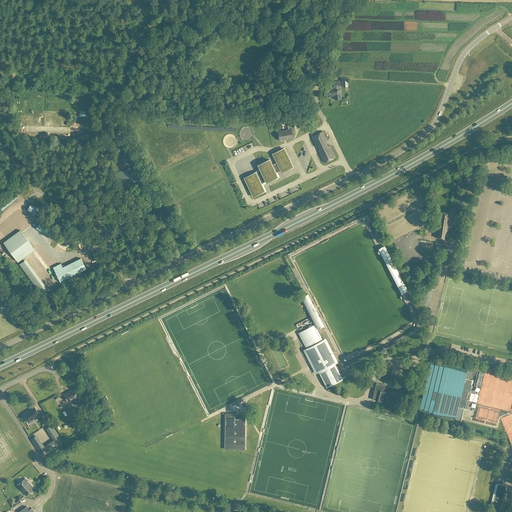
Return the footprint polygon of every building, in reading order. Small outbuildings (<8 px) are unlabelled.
[(339,81),(333,82),(334,90),(324,91),(325,97),(335,96),(335,100),(341,99),(339,81)] [(292,132),(295,131),(294,124),(287,126),(288,130),(278,132),(279,140),(285,139),(285,140),(293,139),(292,132)] [(322,132),(311,137),(316,147),(318,146),(320,150),(318,151),(324,163),(335,158),(329,146),(327,147),(325,143),(327,142),(322,132)] [(244,179),(253,196),(264,191),(260,183),(265,181),(266,182),(277,177),(276,173),(281,171),(281,172),(292,167),(284,149),(273,154),(277,163),(272,165),(269,160),(258,165),(260,170),(255,172),(255,173),(244,179)] [(139,177),(141,176),(140,172),(138,172),(137,167),(118,172),(119,177),(117,177),(118,182),(120,182),(122,187),(141,182),(139,177)] [(471,185),(475,171),(467,170),(464,183),(471,185)] [(466,207),(469,195),(466,194),(466,196),(462,195),(462,193),(459,192),(456,205),(466,207)] [(37,215),(39,210),(31,206),(29,211),(37,215)] [(434,237),(446,239),(448,240),(451,219),(448,218),(449,213),(439,212),(438,220),(437,220),(436,225),(437,225),(436,228),(435,228),(434,237)] [(54,239),(58,233),(40,224),(37,230),(54,239)] [(35,250),(33,248),(20,230),(3,242),(18,263),(35,250)] [(454,250),(455,246),(445,244),(441,244),(440,252),(444,252),(448,253),(448,256),(453,257),(453,254),(456,254),(456,251),(454,250)] [(407,291),(384,246),(378,249),(401,294),(407,291)] [(85,269),(86,269),(80,258),(80,259),(62,268),(60,264),(53,267),(53,268),(60,282),(85,269)] [(27,259),(21,263),(39,289),(44,285),(27,259)] [(421,305),(430,307),(433,294),(433,292),(424,290),(421,305)] [(323,326),(308,295),(302,298),(318,329),(323,326)] [(313,326),(299,333),(308,349),(305,350),(317,372),(319,371),(327,387),(341,380),(333,364),(335,363),(324,340),(321,342),(313,326)] [(471,380),(467,379),(466,376),(465,376),(467,370),(462,369),(458,368),(454,367),(454,366),(444,364),(440,363),(440,364),(435,363),(431,362),(419,410),(424,411),(423,412),(428,413),(432,414),(432,415),(441,417),(446,418),(446,417),(450,418),(455,419),(455,420),(461,421),(460,422),(461,422),(461,420),(464,409),(467,410),(469,401),(471,393),(470,393),(471,389),(470,388),(470,385),(472,380),(471,380)] [(473,387),(471,386),(471,385),(472,385),(473,381),(471,380),(464,409),(467,410),(475,412),(484,374),(478,372),(475,387),(473,387)] [(376,383),(372,400),(378,401),(398,406),(400,395),(399,395),(400,389),(391,387),(376,383)] [(74,398),(77,397),(73,390),(64,395),(67,402),(70,400),(73,405),(77,403),(74,398)] [(29,421),(31,420),(32,420),(39,415),(33,406),(29,409),(30,411),(28,412),(27,412),(23,415),(28,422),(29,421)] [(244,450),(245,438),(245,414),(225,414),(224,437),(224,450),(244,450)] [(35,436),(31,439),(42,456),(63,442),(52,425),(48,428),(56,441),(43,449),(35,436)] [(27,488),(28,488),(31,486),(25,479),(17,486),(22,492),(27,488)] [(495,511),(499,511),(506,486),(497,484),(491,511),(495,511)] [(34,490),(31,486),(28,488),(27,488),(22,492),(26,497),(34,490)] [(14,509),(22,503),(20,500),(12,506),(14,509)]
